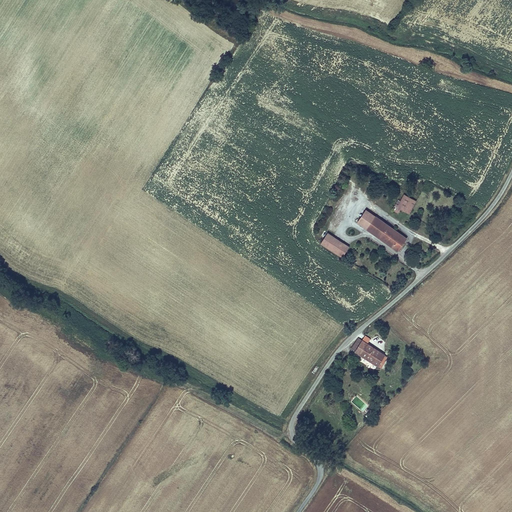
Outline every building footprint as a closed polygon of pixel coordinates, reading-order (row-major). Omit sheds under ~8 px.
[(419,201),(407,193),(400,202),(398,201),(394,207),(399,211),(402,207),(410,213),(419,201)] [(406,238),(365,210),(356,223),(397,251),(406,238)] [(323,239),(326,233),(327,232),(323,229),(319,236),(323,239)] [(348,247),(326,233),(323,239),(320,244),(342,257),(348,247)] [(361,341),(358,339),(351,350),(359,355),(366,344),(367,345),(370,340),(364,336),(361,341)] [(366,344),(359,355),(381,368),(388,358),(367,345),(366,344)]
